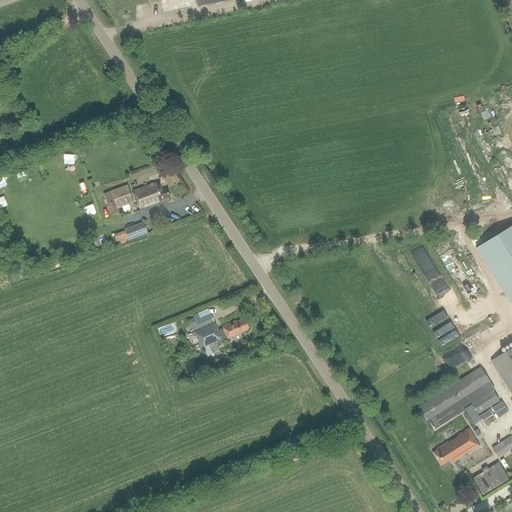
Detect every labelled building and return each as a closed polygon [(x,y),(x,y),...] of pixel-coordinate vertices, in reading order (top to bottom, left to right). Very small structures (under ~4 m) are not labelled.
[(78,152),(65,156),(66,161),(80,157),(78,152)] [(159,182),(133,192),(132,192),(140,212),(160,205),(159,201),(170,197),(167,190),(162,191),(159,182)] [(128,186),(110,192),(104,194),(111,215),(119,212),(118,208),(134,202),(128,186)] [(143,223),(125,229),(126,234),(118,236),(120,242),(128,239),(128,241),(147,234),(143,223)] [(511,225),(476,248),(511,306),(511,225)] [(91,238),(93,247),(100,245),(98,237),(91,238)] [(75,238),(58,244),(60,250),(77,244),(75,238)] [(21,247),(14,250),(18,259),(25,257),(21,247)] [(413,256),(436,289),(446,282),(424,249),(413,256)] [(401,255),(390,261),(430,328),(441,321),(401,255)] [(194,319),(189,321),(193,331),(214,322),(208,309),(198,314),(192,316),(194,319)] [(243,338),(240,333),(250,329),(245,319),(237,322),(236,321),(222,327),(223,330),(219,332),(214,322),(194,332),(202,350),(215,344),(215,343),(222,340),(221,337),(225,335),(227,339),(233,337),(235,342),(243,338)] [(511,347),(491,361),(511,395),(511,347)] [(480,368),(418,407),(428,422),(436,428),(465,410),(474,425),(481,420),(477,414),(501,399),(480,368)] [(437,450),(432,453),(441,466),(451,459),(454,463),(480,446),(469,428),(436,449),(437,450)] [(511,435),(492,448),(498,458),(511,448),(511,435)] [(483,472),(472,478),(483,495),(509,479),(498,462),(488,468),(487,466),(482,469),(483,472)]
